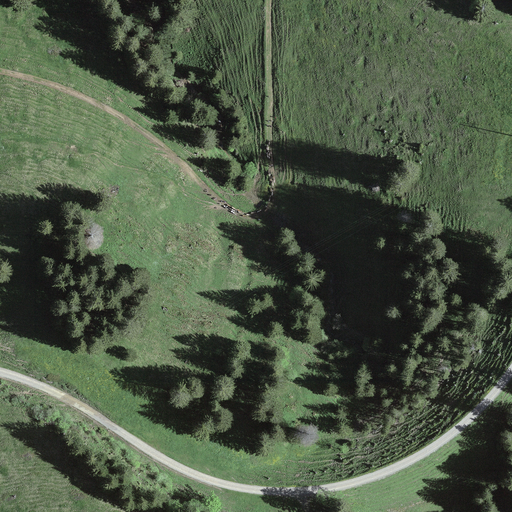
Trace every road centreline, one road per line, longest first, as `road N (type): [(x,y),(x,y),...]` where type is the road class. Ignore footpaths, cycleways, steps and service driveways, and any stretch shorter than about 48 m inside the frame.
road 1 (track): [(0,373),(72,402),(180,469),(243,489),(307,492),(378,476),(442,445),(511,366)]
road 2 (track): [(0,72),(82,97),(142,131),(225,210),(248,218),(270,199),(265,0)]
